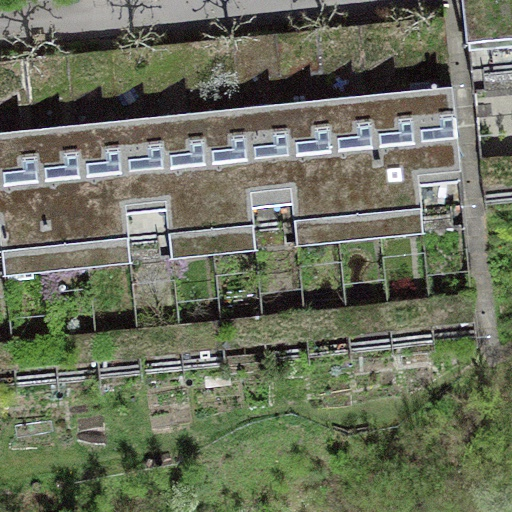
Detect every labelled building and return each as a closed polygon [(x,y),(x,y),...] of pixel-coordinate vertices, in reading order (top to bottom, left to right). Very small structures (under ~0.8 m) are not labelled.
[(511,66),(511,0),(464,0),(471,71),(511,66)] [(0,133),(32,130),(74,126),(116,122),(158,117),(199,113),(241,109),(283,105),(325,100),(367,96),(409,92),(451,88),(445,27),(444,19),(434,20),(157,48),(148,49),(0,64),(0,133)] [(462,204),(451,88),(409,92),(421,208),(462,204)] [(421,208),(409,92),(367,96),(379,213),(421,208)] [(379,213),(367,96),(325,100),(337,217),(379,213)] [(337,217),(325,100),(283,105),(295,221),(337,217)] [(295,221),(283,105),(241,109),(253,226),(295,221)] [(253,226),(241,109),(199,113),(212,230),(253,226)] [(212,230),(199,113),(158,117),(170,234),(212,230)] [(170,234),(158,117),(116,122),(128,238),(170,234)] [(128,238),(116,122),(74,126),(86,243),(128,238)] [(86,243),(74,126),(32,130),(44,247),(86,243)] [(44,247),(32,130),(0,133),(0,227),(3,251),(44,247)]
